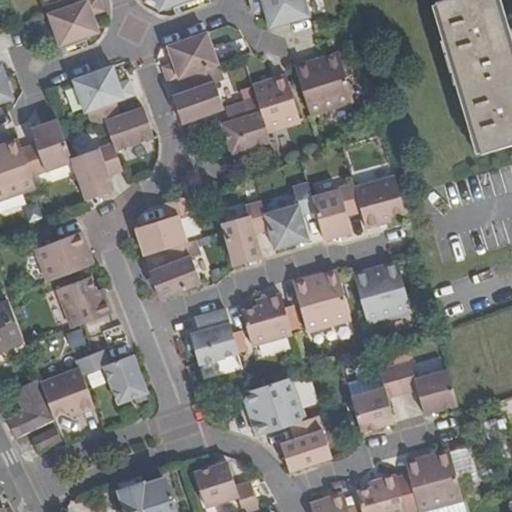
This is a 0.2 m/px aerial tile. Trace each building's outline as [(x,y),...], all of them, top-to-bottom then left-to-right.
[(99,0),(88,0),(49,14),(60,46),(99,32),(93,15),(104,11),(99,0)] [(155,0),(159,10),(187,0),(155,0)] [(304,0),(249,0),(253,13),(265,10),(270,28),(309,16),(304,0)] [(444,0),(435,3),(481,154),(503,148),(502,146),(511,143),(511,53),(496,0),(444,0)] [(182,42),(168,46),(174,64),(163,68),(168,82),(191,74),(218,65),(207,33),(182,42)] [(309,62),(295,66),(310,116),(354,102),(338,53),(324,57),(325,61),(311,65),(309,62)] [(218,65),(191,74),(196,88),(173,97),(182,124),(224,109),(215,83),(224,80),(218,65)] [(0,103),(13,99),(1,66),(0,66),(0,103)] [(102,70),(74,80),(85,112),(88,111),(115,102),(135,95),(130,80),(119,84),(113,67),(102,70)] [(286,75),(253,86),(257,99),(268,133),(301,123),(286,75)] [(257,99),(226,108),(230,122),(222,125),(223,128),(226,138),(232,155),(270,142),(268,133),(257,99)] [(115,102),(88,111),(93,127),(105,122),(113,144),(116,151),(154,137),(144,108),(120,116),(115,102)] [(37,145),(22,150),(32,177),(73,162),(72,159),(59,122),(58,120),(31,129),(37,145)] [(217,130),(220,140),(226,138),(223,128),(217,130)] [(0,200),(36,188),(32,177),(22,150),(18,139),(4,144),(5,147),(0,149),(0,200)] [(113,144),(72,159),(73,162),(87,200),(114,191),(108,176),(123,171),(116,151),(113,144)] [(390,216),(405,211),(395,176),(354,188),(361,212),(366,228),(391,221),(390,216)] [(298,205),(265,214),(269,229),(275,249),(308,240),(301,215),(316,211),(312,197),(308,183),(293,188),(298,205)] [(339,190),(312,197),(316,211),(324,240),(352,233),(347,216),(361,212),(354,188),(354,184),(338,188),(339,190)] [(168,219),(136,229),(145,256),(167,249),(187,243),(179,216),(195,211),(190,196),(163,205),(168,219)] [(249,216),(222,223),(224,231),(234,266),(261,258),(254,233),(269,229),(265,214),(261,202),(246,206),(249,216)] [(82,232),(35,250),(47,282),(94,265),(82,232)] [(173,263),(150,272),(160,299),(201,283),(191,257),(200,254),(195,240),(187,243),(167,249),(173,263)] [(368,324),(411,312),(397,262),(393,263),(383,266),(384,269),(369,273),(368,270),(354,274),(368,324)] [(308,278),(293,283),(307,333),(351,320),(337,270),(323,274),(323,278),(309,282),(308,278)] [(83,324),(112,313),(102,289),(97,291),(91,276),(57,289),(72,328),(83,324)] [(257,307),(242,311),(252,347),(292,335),(281,294),(256,301),(257,307)] [(9,302),(0,306),(0,350),(23,339),(9,302)] [(226,310),(195,318),(199,332),(191,335),(192,337),(195,348),(199,365),(238,354),(226,310)] [(110,355),(128,350),(121,325),(104,330),(110,355)] [(185,339),(188,350),(195,348),(192,337),(185,339)] [(104,350),(77,360),(80,368),(83,375),(105,367),(119,404),(135,398),(145,394),(148,393),(133,355),(109,364),(104,350)] [(424,415),(458,405),(448,370),(415,379),(410,362),(395,366),(403,394),(417,390),(424,415)] [(384,388),(351,397),(357,416),(361,432),(395,423),(388,398),(403,394),(395,366),(379,370),(384,388)] [(41,383),(54,417),(68,412),(70,417),(95,408),(83,375),(80,368),(41,383)] [(291,425),(306,420),(292,377),(243,393),(247,408),(251,406),(255,421),(252,422),(257,436),(291,425)] [(25,413),(7,422),(16,439),(55,420),(54,417),(41,383),(39,379),(14,391),(25,413)] [(137,404),(147,400),(145,394),(135,398),(137,404)] [(251,406),(247,408),(252,422),(255,421),(251,406)] [(290,472),(332,458),(318,416),(306,420),(291,425),(296,439),(281,444),(290,472)] [(56,428),(33,439),(39,451),(62,440),(56,428)] [(420,459),(405,463),(418,511),(421,511),(463,501),(449,451),(435,455),(436,458),(421,462),(420,459)] [(228,462),(194,473),(206,507),(238,497),(243,511),(250,511),(259,509),(250,482),(236,487),(228,462)] [(372,488),(357,492),(362,511),(405,511),(396,475),(371,482),(372,488)] [(122,491),(120,491),(126,511),(175,511),(173,502),(174,502),(173,500),(172,500),(165,479),(145,486),(144,483),(142,484),(140,478),(120,485),(122,491)] [(349,511),(344,493),(310,504),(313,511),(349,511)]
